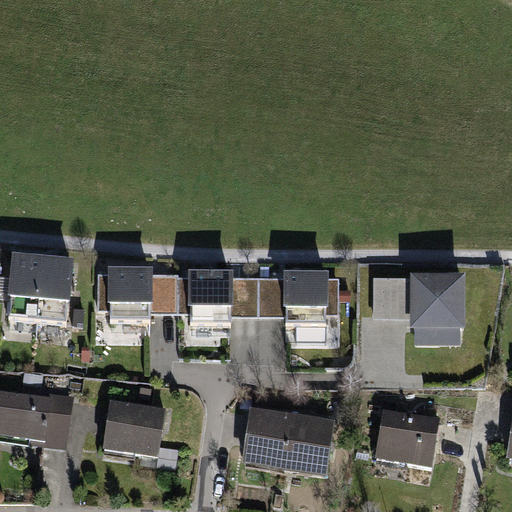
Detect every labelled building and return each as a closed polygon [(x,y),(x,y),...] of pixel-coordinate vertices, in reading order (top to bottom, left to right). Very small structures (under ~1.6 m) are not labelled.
[(44,261),(17,259),(11,320),(38,322),(44,261)] [(72,264),(44,261),(38,322),(66,325),(72,264)] [(151,274),(106,274),(106,311),(110,311),(110,324),(146,324),(146,312),(151,312),(151,279),(151,274)] [(231,278),(187,278),(187,281),(177,281),(178,318),(188,317),(188,330),(232,330),(232,321),(231,282),(231,278)] [(284,278),(284,282),(284,316),(286,316),(286,329),(325,330),(325,319),(338,319),(338,283),(326,283),(326,279),(284,278)] [(177,279),(151,279),(151,312),(151,318),(178,318),(177,281),(177,279)] [(464,279),(410,279),(410,282),(410,322),(410,332),(415,332),(415,348),(460,348),(460,333),(464,334),(464,279)] [(258,282),(231,282),(232,321),(258,321),(258,282)] [(284,282),(258,282),(258,321),(284,320),(284,316),(284,282)] [(410,322),(410,282),(373,282),(373,322),(410,322)] [(351,294),(340,294),(340,305),(351,305),(351,294)] [(86,313),(75,311),(73,328),(84,329),(86,313)] [(90,350),(83,350),(82,363),(90,364),(90,350)] [(25,375),(24,386),(42,389),(44,378),(25,375)] [(153,391),(142,390),(140,402),(151,404),(153,391)] [(49,401),(0,394),(0,439),(32,444),(32,449),(67,454),(75,399),(50,396),(49,401)] [(253,402),(241,401),(240,411),(252,412),(253,402)] [(167,413),(114,405),(106,454),(158,462),(157,472),(177,475),(180,452),(161,449),(167,413)] [(332,425),(249,413),(242,468),(324,480),(332,425)] [(440,423),(383,413),(375,462),(431,472),(440,423)]
